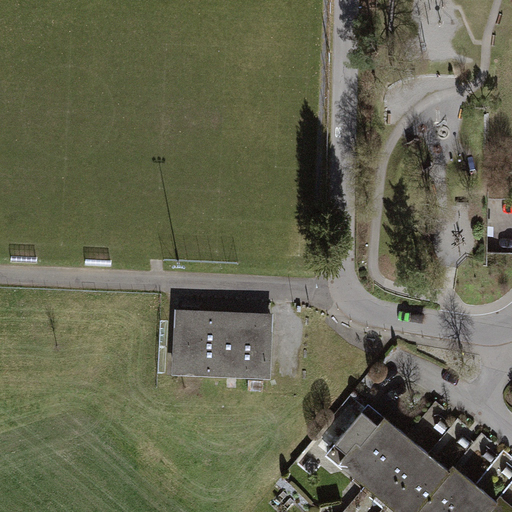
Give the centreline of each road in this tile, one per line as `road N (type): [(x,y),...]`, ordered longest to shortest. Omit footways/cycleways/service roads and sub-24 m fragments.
road 1 (unclassified): [(346,291),(0,276)]
road 2 (residential): [(346,291),(345,38)]
road 3 (residential): [(510,330),(372,314),(346,291)]
